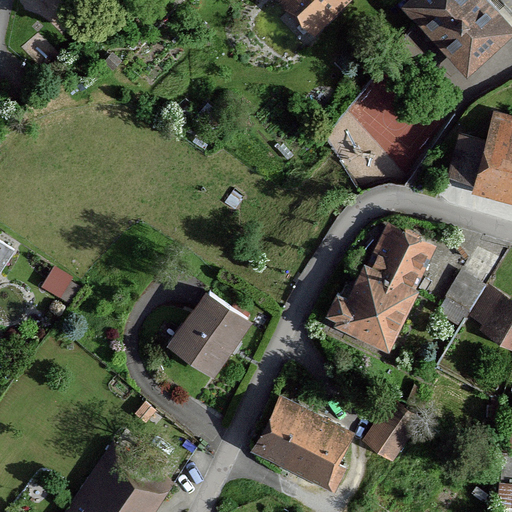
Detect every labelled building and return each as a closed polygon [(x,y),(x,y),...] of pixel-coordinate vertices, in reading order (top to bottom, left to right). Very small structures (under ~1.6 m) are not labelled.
[(37,0),(48,14),(67,0),(37,0)] [(129,0),(125,5),(134,12),(142,3),(138,0),(129,0)] [(283,0),(314,30),(343,0),(283,0)] [(511,23),(491,0),(407,0),(404,3),(464,73),(511,36),(511,23)] [(149,10),(156,17),(161,12),(154,5),(149,10)] [(103,59),(113,67),(122,58),(113,49),(103,59)] [(75,86),(81,91),(92,79),(86,74),(75,86)] [(225,115),(207,99),(190,116),(204,129),(209,123),(214,127),(225,115)] [(511,112),(497,108),(475,189),(511,199),(511,112)] [(235,187),(224,202),(235,209),(245,194),(235,187)] [(331,314),(393,345),(422,288),(439,241),(391,221),(371,260),(352,293),(342,288),(331,314)] [(0,269),(15,247),(0,236),(0,269)] [(54,261),(40,283),(70,301),(81,283),(71,277),(73,273),(54,261)] [(461,269),(445,294),(473,310),(489,284),(461,269)] [(469,317),(511,346),(511,286),(494,276),(489,284),(473,310),(469,317)] [(253,315),(205,282),(166,339),(214,372),(253,315)] [(262,327),(268,316),(259,311),(253,322),(262,327)] [(0,346),(0,364),(5,368),(14,354),(1,345),(0,346)] [(279,388),(250,445),(335,488),(348,464),(338,459),(355,427),(279,388)] [(385,404),(364,439),(394,459),(417,422),(385,404)] [(133,450),(113,437),(73,495),(63,488),(57,497),(67,504),(63,510),(65,511),(152,511),(175,480),(160,470),(168,458),(140,439),(133,450)] [(511,500),(511,476),(500,476),(499,500),(511,500)]
